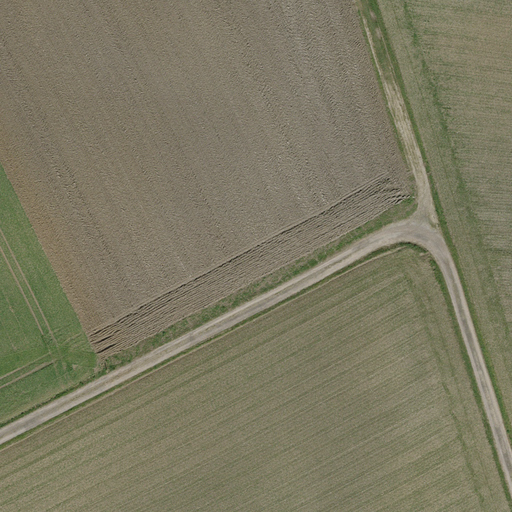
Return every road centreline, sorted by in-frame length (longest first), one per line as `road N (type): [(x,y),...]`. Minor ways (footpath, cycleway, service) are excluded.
road 1 (track): [(0,432),(427,212),(511,483)]
road 2 (track): [(427,212),(367,0)]
